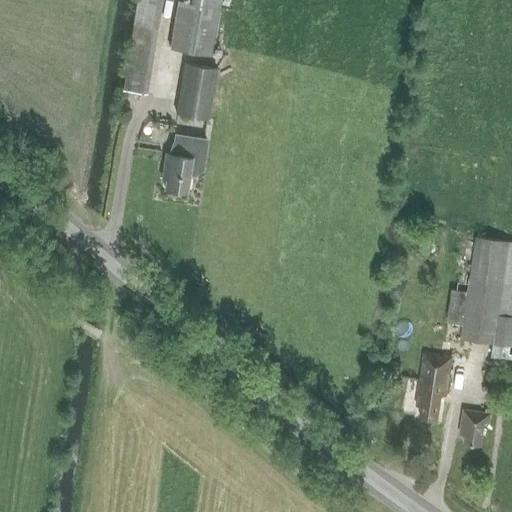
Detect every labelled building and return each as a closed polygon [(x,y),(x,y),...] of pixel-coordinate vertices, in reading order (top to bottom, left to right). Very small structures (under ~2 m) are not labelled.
[(162,0),(136,0),(121,88),(146,93),(162,0)] [(183,0),(177,0),(169,48),(212,56),(221,0),(189,0),(190,1),(183,0)] [(205,118),(213,66),(185,62),(176,113),(205,118)] [(203,169),(208,138),(174,132),(173,141),(172,141),(168,153),(165,153),(162,178),(166,178),(164,187),(186,190),(188,175),(194,176),(203,169)] [(453,275),(469,278),(467,292),(452,289),(447,322),(462,324),(460,337),(493,342),(491,356),(511,359),(511,355),(511,345),(511,336),(511,241),(459,233),(453,275)] [(413,272),(412,282),(420,282),(421,272),(413,272)] [(446,395),(451,357),(423,353),(416,405),(421,405),(419,416),(436,419),(440,394),(446,395)] [(489,423),(491,410),(485,409),(484,412),(464,409),(460,435),(464,435),(463,443),(480,445),(483,423),(489,423)]
